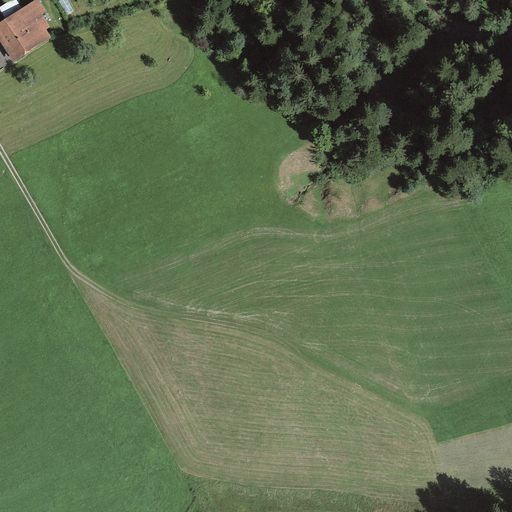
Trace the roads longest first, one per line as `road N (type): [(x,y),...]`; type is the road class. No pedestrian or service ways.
road 1 (track): [(73,270),(118,298),(268,332),(309,384)]
road 2 (track): [(0,151),(73,270)]
